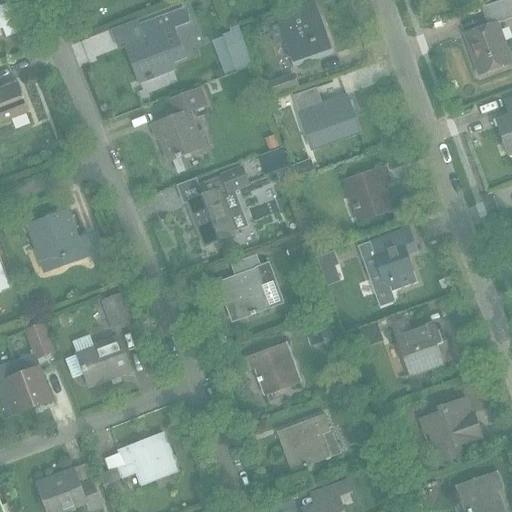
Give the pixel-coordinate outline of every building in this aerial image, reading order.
[(478,75),(510,64),(496,24),(511,18),(511,2),(511,0),(502,0),(480,8),(486,27),(464,34),(478,75)] [(313,2),(296,8),(275,15),(293,66),(331,52),(313,2)] [(5,35),(17,31),(7,4),(0,6),(0,27),(2,27),(5,35)] [(185,60),(172,28),(189,22),(184,8),(169,14),(137,27),(141,39),(123,46),(138,83),(173,70),(172,65),(185,60)] [(262,89),(266,101),(296,91),(291,79),(262,89)] [(0,123),(29,112),(18,82),(0,88),(0,123)] [(170,161),(207,146),(202,133),(197,134),(188,112),(205,106),(198,88),(170,99),(177,116),(150,126),(155,139),(161,137),(170,161)] [(326,144),(359,133),(346,95),(297,112),(302,126),(318,121),(326,144)] [(511,97),(509,99),(511,107),(511,112),(495,119),(502,140),(505,139),(511,155),(511,154),(511,97)] [(242,168),(199,184),(203,196),(187,202),(204,246),(235,234),(220,195),(248,185),(242,168)] [(381,185),(389,183),(384,168),(344,182),(349,196),(352,195),(361,220),(390,210),(381,185)] [(94,264),(106,259),(96,232),(77,239),(67,211),(26,226),(40,263),(60,256),(60,257),(64,256),(67,264),(91,254),(94,264)] [(407,254),(417,251),(409,228),(368,242),(370,245),(353,251),(356,262),(362,260),(371,286),(387,280),(391,291),(417,282),(407,254)] [(319,270),(343,262),(339,250),(315,259),(319,270)] [(267,265),(258,268),(255,257),(233,265),(237,276),(218,283),(226,306),(232,304),(237,319),(268,307),(259,285),(273,280),(267,265)] [(112,331),(132,323),(121,293),(101,301),(112,331)] [(439,354),(450,350),(443,330),(437,332),(434,323),(411,332),(407,321),(391,326),(402,356),(406,355),(413,374),(442,363),(439,354)] [(36,359),(54,352),(43,323),(25,330),(36,359)] [(77,355),(65,359),(72,378),(84,374),(89,387),(130,371),(117,337),(93,346),(89,335),(72,342),(77,355)] [(263,395),(299,381),(285,344),(246,359),(250,370),(254,368),(263,395)] [(18,413),(52,401),(39,367),(22,374),(17,361),(0,368),(0,403),(5,418),(18,413)] [(459,444),(482,436),(476,419),(472,421),(464,398),(441,406),(443,411),(421,419),(427,435),(434,432),(441,450),(436,452),(441,464),(463,456),(459,444)] [(319,435),(328,431),(322,416),(277,434),(286,456),(292,454),(298,468),(327,457),(319,435)] [(104,485),(123,478),(137,472),(142,484),(171,472),(165,457),(171,455),(162,433),(118,451),(120,454),(105,460),(109,471),(100,475),(104,485)] [(88,511),(101,507),(91,481),(79,486),(72,468),(35,483),(46,511),(59,511),(85,502),(88,511)] [(500,511),(493,490),(502,487),(497,473),(457,487),(461,501),(464,500),(468,511),(500,511)] [(323,503),(303,510),(303,511),(344,511),(339,497),(352,492),(348,480),(318,491),(323,503)]
